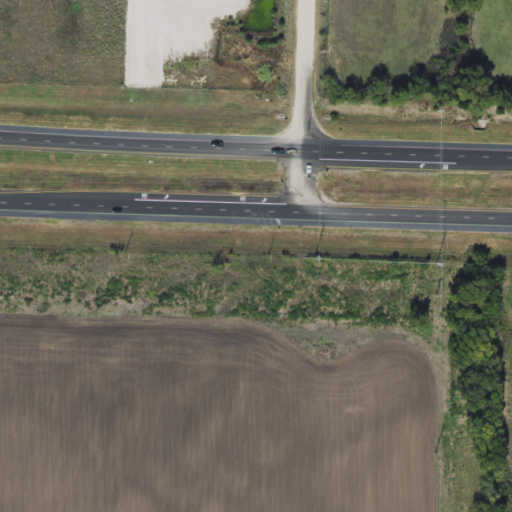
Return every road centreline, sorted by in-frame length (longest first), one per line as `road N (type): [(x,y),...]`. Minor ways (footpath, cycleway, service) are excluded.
road 1 (trunk): [(511,141),(0,124)]
road 2 (trunk): [(0,206),(511,221)]
road 3 (residential): [(302,135),(308,0)]
